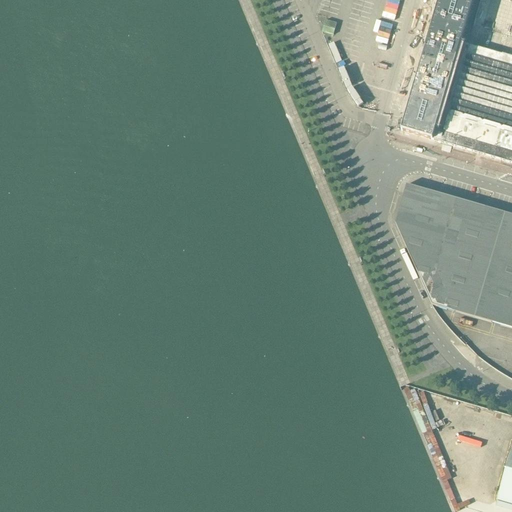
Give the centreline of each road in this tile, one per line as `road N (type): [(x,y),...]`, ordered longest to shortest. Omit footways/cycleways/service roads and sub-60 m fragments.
road 1 (unclassified): [(511,399),(470,375),(422,319),(377,219),(378,181),(390,163)]
road 2 (unclassified): [(390,163),(374,145),(380,122),(349,111),(342,99),(302,0)]
road 3 (unclassified): [(511,191),(410,161),(390,163)]
